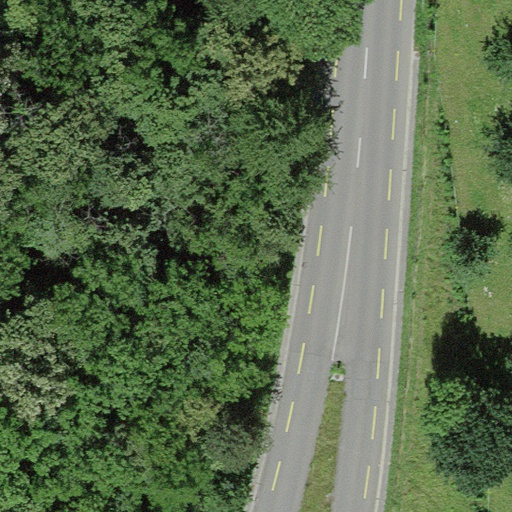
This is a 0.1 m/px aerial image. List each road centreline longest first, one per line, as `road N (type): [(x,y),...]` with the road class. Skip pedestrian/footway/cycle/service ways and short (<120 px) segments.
road 1 (tertiary): [(359,153),(276,511)]
road 2 (tertiary): [(344,511),(362,377),(359,153)]
road 3 (tertiary): [(371,0),(359,153)]
